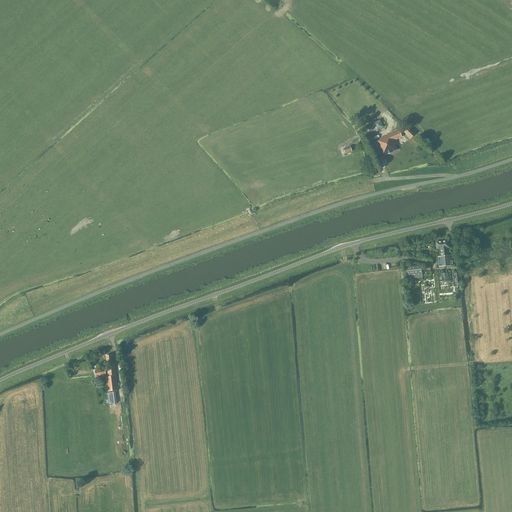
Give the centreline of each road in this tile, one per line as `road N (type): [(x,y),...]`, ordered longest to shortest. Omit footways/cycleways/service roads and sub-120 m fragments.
road 1 (unclassified): [(0,380),(342,246),(511,204)]
road 2 (unclassified): [(0,334),(352,201),(511,160)]
